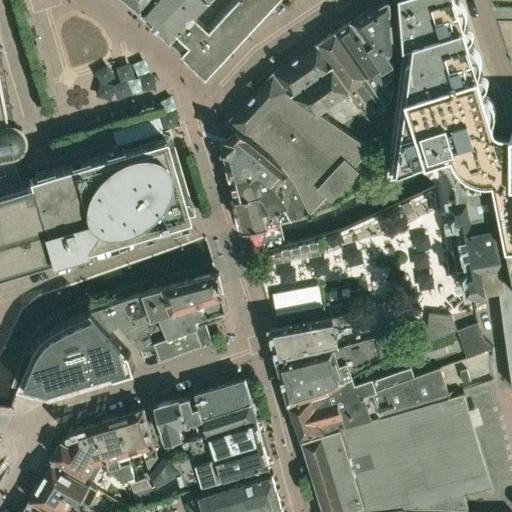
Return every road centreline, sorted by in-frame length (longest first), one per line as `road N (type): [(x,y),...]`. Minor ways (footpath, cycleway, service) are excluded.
road 1 (residential): [(0,321),(20,289),(223,216)]
road 2 (residential): [(220,362),(51,410),(34,439)]
